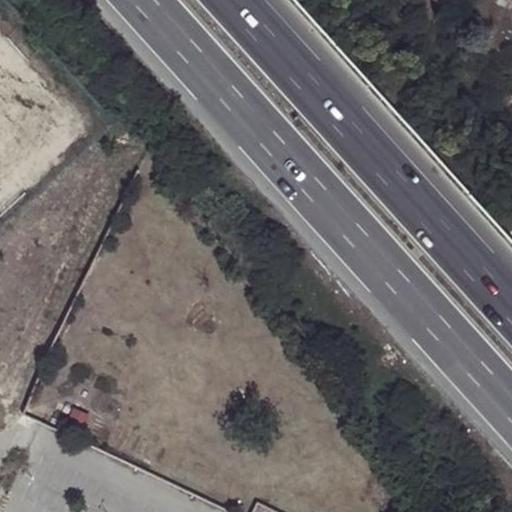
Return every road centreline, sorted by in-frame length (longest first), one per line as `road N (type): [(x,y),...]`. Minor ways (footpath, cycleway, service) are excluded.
road 1 (motorway): [(137,0),(511,416)]
road 2 (motorway): [(511,311),(232,0)]
